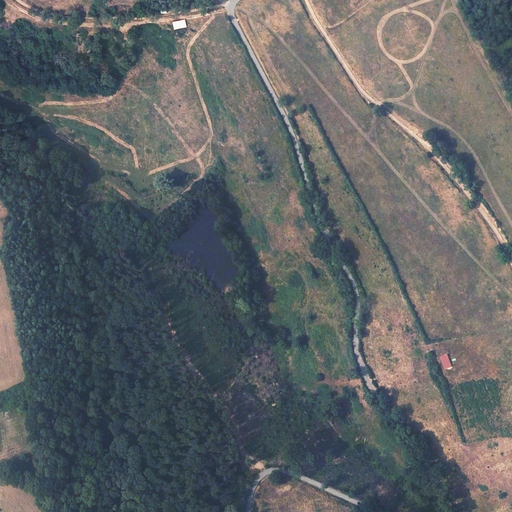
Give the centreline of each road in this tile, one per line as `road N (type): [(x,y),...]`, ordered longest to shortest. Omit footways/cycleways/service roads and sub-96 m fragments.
road 1 (track): [(235,0),(230,14),(288,127),(357,296),(364,374),(455,511)]
road 2 (track): [(511,261),(464,188),(361,91),(306,0)]
road 3 (track): [(231,6),(86,18),(38,12),(19,0)]
road 4 (track): [(378,511),(283,470),(256,482),(249,511)]
